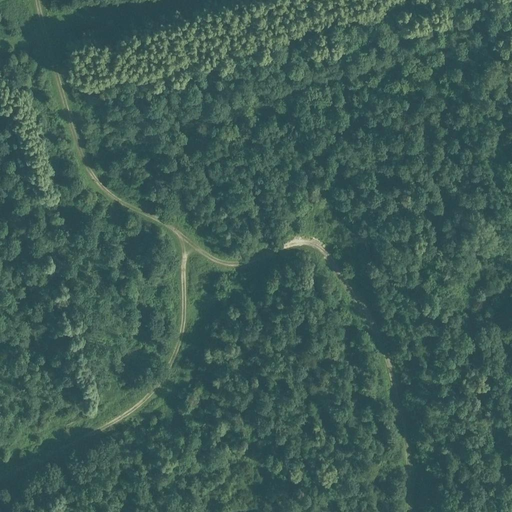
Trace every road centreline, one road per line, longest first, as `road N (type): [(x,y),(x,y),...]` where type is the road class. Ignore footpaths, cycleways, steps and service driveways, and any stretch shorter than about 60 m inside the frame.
road 1 (track): [(45,45),(97,188),(185,239),(180,328),(150,396),(0,481)]
road 2 (track): [(409,511),(406,449),(386,354),(325,255),(314,243),(295,242),(233,265),(185,239)]
